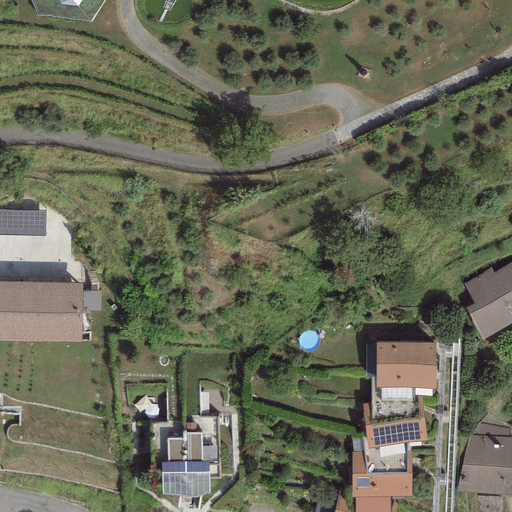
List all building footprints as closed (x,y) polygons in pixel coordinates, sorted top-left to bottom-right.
[(30,0),(37,17),(90,23),(104,0),(30,0)] [(511,312),(511,262),(491,275),(489,270),(481,275),(482,277),(469,285),(478,299),(470,304),(484,329),(511,312)] [(81,273),(0,270),(0,331),(80,333),(81,273)] [(419,378),(432,378),(433,340),(377,339),(378,370),(367,371),(370,398),(362,400),(368,430),(363,431),(364,448),(354,450),(353,489),(342,488),(335,511),(392,511),(399,486),(407,486),(407,434),(425,432),(419,378)] [(198,392),(197,382),(165,383),(165,394),(166,418),(148,419),(151,482),(180,481),(181,490),(189,489),(188,474),(220,472),(217,413),(199,413),(198,392)] [(222,407),(221,391),(198,392),(199,413),(217,413),(238,413),(238,406),(222,407)] [(148,419),(166,418),(165,394),(133,395),(134,415),(131,416),(131,420),(148,419)] [(508,486),(509,431),(478,428),(469,440),(465,451),(459,486),(508,486)] [(475,511),(501,511),(501,497),(474,499),(475,511)]
